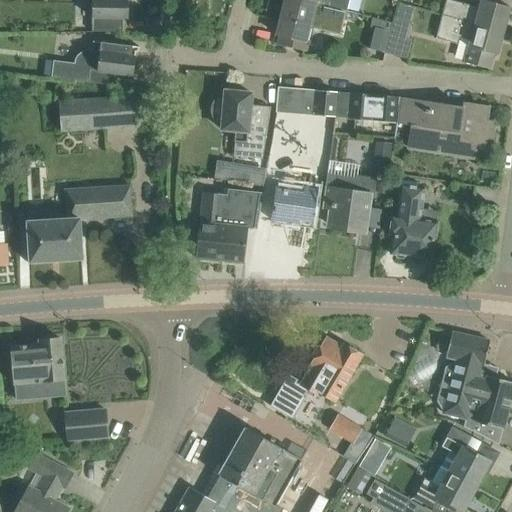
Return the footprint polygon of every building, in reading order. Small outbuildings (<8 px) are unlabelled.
[(84,0),(85,3),(93,3),(92,31),(123,31),(123,18),(128,18),(128,0),(84,0)] [(285,21),(279,44),(306,50),(311,29),(326,33),(328,23),(343,27),(347,11),(303,0),(285,0),(281,19),(285,21)] [(303,0),(347,11),(349,0),(303,0)] [(451,0),(446,0),(443,14),(504,31),(510,7),(483,0),(481,0),(480,8),(451,0)] [(399,2),(395,16),(409,20),(413,6),(399,2)] [(443,14),(436,38),(457,44),(460,35),(471,38),(464,63),(489,69),(494,54),(497,55),(504,31),(443,14)] [(392,23),(372,18),(370,27),(374,29),(369,48),(385,52),(392,23)] [(389,39),(402,42),(406,25),(394,22),(389,39)] [(137,52),(140,47),(93,41),(92,50),(88,50),(84,50),(78,55),(76,59),(75,64),(53,61),(51,78),(114,85),(116,74),(133,76),(136,52),(137,52)] [(278,87),(276,113),(337,118),(348,119),(350,93),(339,92),(278,87)] [(248,126),(251,93),(239,92),(239,89),(228,88),(228,91),(225,91),(225,93),(219,95),(214,100),(211,106),(210,112),(212,118),(216,123),(222,127),(222,129),(235,130),(234,142),(235,142),(234,156),(258,158),(266,128),(248,126)] [(350,93),(348,119),(397,123),(401,97),(350,93)] [(137,126),(135,96),(59,101),(61,131),(137,126)] [(397,123),(404,124),(410,126),(407,146),(473,156),(474,150),(490,153),(493,133),(485,132),(489,106),(463,102),(462,107),(401,97),(397,123)] [(376,142),(373,162),(388,164),(391,143),(376,142)] [(327,174),(322,207),(331,208),(329,225),(357,229),(358,224),(365,225),(364,230),(363,234),(364,234),(366,226),(368,207),(370,194),(374,195),(376,179),(357,176),(359,165),(329,160),(327,174)] [(233,163),(230,181),(246,183),(249,166),(233,163)] [(308,186),(316,187),(317,179),(309,178),(308,186)] [(425,188),(405,185),(400,184),(396,217),(392,217),(390,233),(394,234),(391,253),(432,258),(436,223),(420,221),(425,188)] [(274,206),(273,211),(274,211),(272,220),(290,223),(290,219),(312,222),(317,187),(304,185),(303,190),(289,188),(288,190),(283,190),(284,187),(277,186),(274,206)] [(132,216),(131,196),(130,186),(66,190),(68,220),(62,220),(62,214),(49,214),(50,220),(27,222),(30,262),(82,258),(79,219),(132,216)] [(200,222),(196,258),(244,263),(248,228),(257,229),(261,192),(225,188),(224,194),(205,192),(201,222),(200,222)] [(450,393),(437,401),(444,411),(466,417),(465,419),(503,429),(511,394),(511,381),(482,374),(490,341),(452,332),(447,351),(446,359),(455,361),(446,367),(445,370),(453,384),(450,393)] [(39,344),(11,346),(14,384),(16,383),(17,398),(38,397),(36,381),(64,379),(61,338),(39,340),(39,344)] [(338,344),(326,338),(320,347),(318,346),(312,356),(314,358),(309,368),(308,368),(306,371),(308,373),(303,382),(289,374),(271,406),(285,414),(302,385),(312,390),(313,389),(334,402),(362,354),(344,344),(342,348),(338,346),(339,344),(338,343),(338,344)] [(66,412),(68,440),(108,437),(106,409),(66,412)] [(329,431),(351,444),(360,430),(338,416),(329,431)] [(384,438),(406,449),(416,429),(394,418),(384,438)] [(191,487),(189,490),(176,511),(281,511),(283,509),(276,505),(302,459),(281,448),(281,447),(245,426),(220,469),(219,471),(217,474),(219,475),(207,497),(191,487)] [(458,453),(449,470),(477,485),(490,461),(466,448),(472,437),(452,426),(442,445),(458,453)] [(73,473),(56,463),(37,453),(29,468),(43,476),(36,489),(29,485),(14,511),(66,511),(69,508),(55,500),(58,495),(52,492),(56,483),(65,488),(73,473)] [(374,475),(380,465),(365,456),(359,466),(374,475)] [(345,487),(358,496),(371,475),(358,466),(345,487)] [(477,485),(449,470),(449,471),(440,466),(431,483),(424,479),(414,498),(433,508),(439,497),(463,510),(477,485)] [(410,499),(374,480),(367,494),(373,498),(370,503),(384,511),(428,511),(429,511),(431,511),(409,500),(410,499)] [(318,511),(325,498),(318,495),(309,511),(318,511)]
